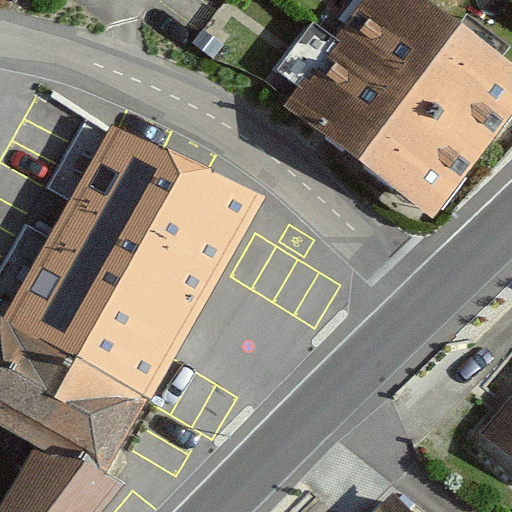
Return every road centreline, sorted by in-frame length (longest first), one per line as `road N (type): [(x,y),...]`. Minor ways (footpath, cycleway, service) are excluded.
road 1 (residential): [(431,312),(252,139),(175,92),(0,37)]
road 2 (secondary): [(218,511),(326,402),(431,312)]
